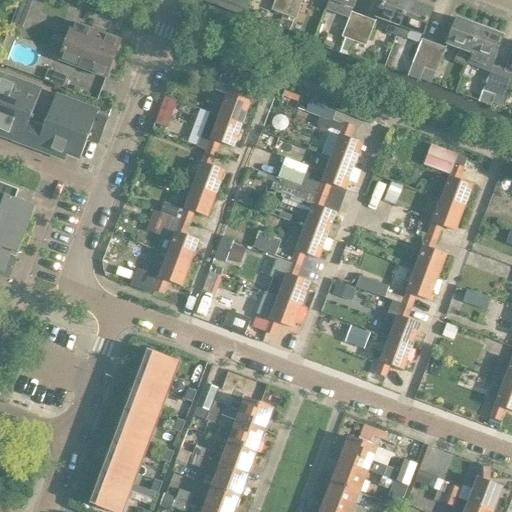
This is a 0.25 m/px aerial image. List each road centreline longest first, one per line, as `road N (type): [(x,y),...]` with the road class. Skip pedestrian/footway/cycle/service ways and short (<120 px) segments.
road 1 (residential): [(117,307),(86,294),(78,268),(175,0)]
road 2 (residential): [(275,74),(179,331)]
road 3 (residential): [(388,116),(292,372)]
road 4 (residential): [(498,158),(403,413)]
road 5 (unknown): [(42,358),(7,330),(5,298),(37,219)]
road 6 (residential): [(69,440),(117,307)]
road 7 (residential): [(292,372),(179,331)]
